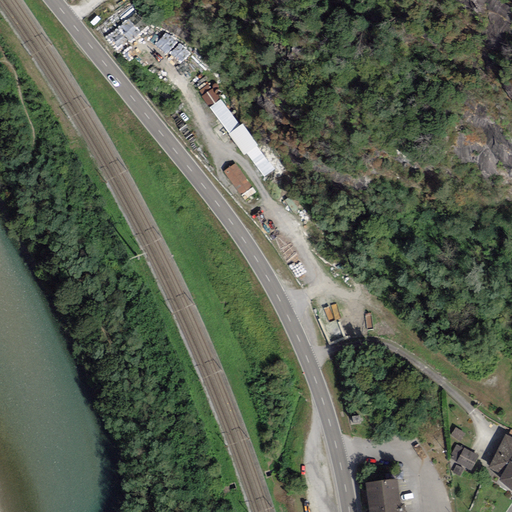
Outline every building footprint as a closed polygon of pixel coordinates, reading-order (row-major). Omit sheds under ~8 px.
[(210,108),(221,101),(214,90),(203,98),(210,108)] [(211,109),(230,135),(241,127),(222,101),(211,109)] [(243,127),(232,135),(264,179),(276,171),(243,127)] [(235,164),(225,171),(241,195),(252,188),(235,164)] [(462,442),(466,434),(456,430),(453,438),(462,442)] [(511,440),(505,437),(488,470),(503,477),(498,485),(511,494),(511,440)] [(463,449),(455,464),(470,472),(478,457),(463,449)] [(401,511),(397,484),(364,489),(367,511),(401,511)]
